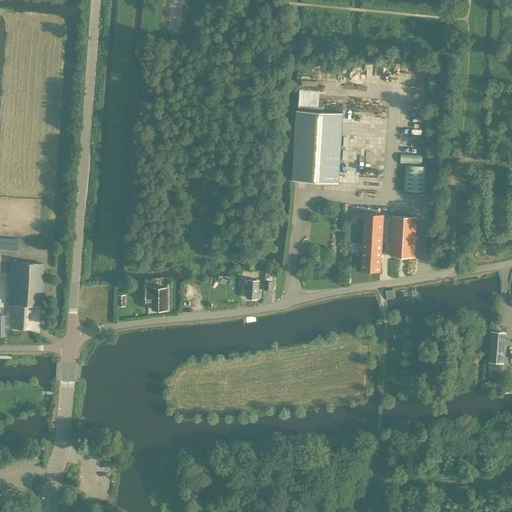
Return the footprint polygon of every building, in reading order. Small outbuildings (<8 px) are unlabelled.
[(318,81),(302,80),(301,85),(300,85),(299,105),(319,106),(320,90),(324,91),(324,87),(317,86),(318,81)] [(339,184),(344,114),(298,111),(293,181),(339,184)] [(401,153),(400,164),(421,165),(422,154),(401,153)] [(406,167),(404,188),(426,190),(428,168),(406,167)] [(384,215),(363,213),(360,270),(380,271),(384,215)] [(393,217),(392,258),(415,258),(417,218),(393,217)] [(0,252),(17,254),(17,243),(16,243),(16,239),(0,237),(0,252)] [(10,261),(8,304),(10,305),(9,327),(29,328),(29,327),(30,304),(41,304),(43,263),(10,261)] [(265,281),(266,281),(265,290),(272,291),(273,281),(276,281),(276,276),(277,276),(277,275),(277,270),(274,270),(266,269),(265,281)] [(246,279),(245,283),(248,283),(247,297),(258,298),(259,280),(248,279),(246,279)] [(147,301),(153,301),(153,309),(166,309),(166,294),(166,287),(153,287),(153,288),(147,288),(147,301)] [(387,300),(394,298),(392,290),(385,292),(387,300)] [(492,333),(490,361),(503,362),(505,334),(492,333)] [(489,378),(498,378),(499,378),(500,366),(489,366),(489,378)]
